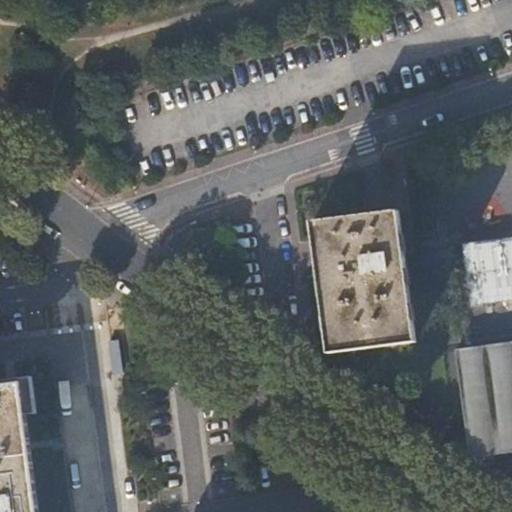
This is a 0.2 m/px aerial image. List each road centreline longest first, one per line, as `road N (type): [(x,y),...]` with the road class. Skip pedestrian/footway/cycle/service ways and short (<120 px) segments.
road 1 (secondary): [(95,236),(448,511)]
road 2 (unclassified): [(95,236),(511,85)]
road 3 (unknown): [(478,0),(134,113)]
road 4 (secondary): [(0,161),(95,236)]
